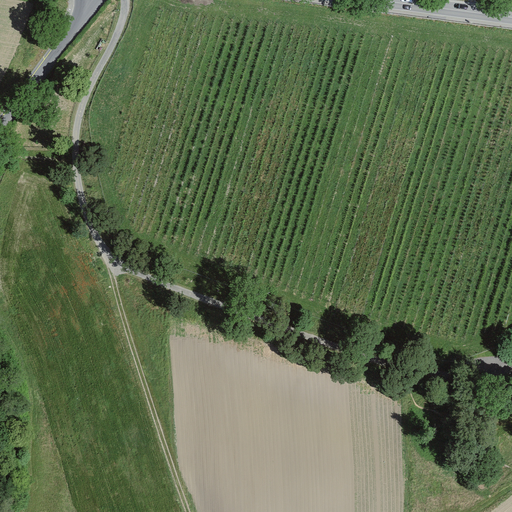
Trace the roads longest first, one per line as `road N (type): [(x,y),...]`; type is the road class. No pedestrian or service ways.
road 1 (track): [(109,253),(193,511)]
road 2 (residential): [(89,10),(0,128)]
road 3 (secondary): [(511,17),(379,0)]
